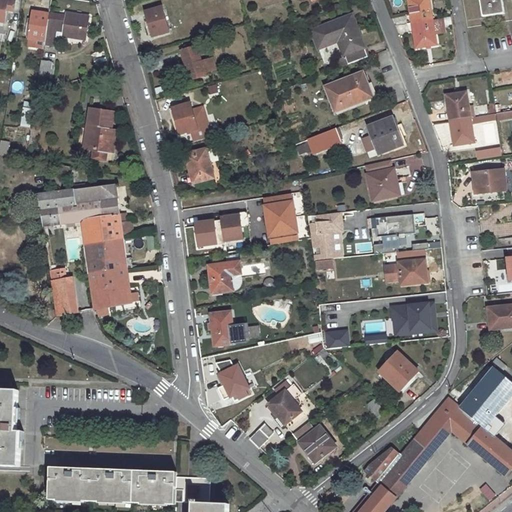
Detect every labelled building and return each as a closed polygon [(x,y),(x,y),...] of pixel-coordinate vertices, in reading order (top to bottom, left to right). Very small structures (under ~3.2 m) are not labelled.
[(6,22),(4,21),(6,9),(13,11),(14,1),(0,0),(0,32),(4,34),(6,22)] [(429,0),(408,0),(411,14),(412,14),(414,23),(433,20),(429,0)] [(462,0),(465,15),(470,14),(468,7),(479,6),(477,0),(462,0)] [(502,0),(480,0),(483,18),(505,13),(502,0)] [(162,7),(145,11),(152,37),(169,32),(162,7)] [(29,19),(26,34),(28,38),(33,39),(37,39),(44,40),(48,14),(48,13),(41,12),(41,13),(33,12),(32,19),(29,19)] [(64,32),(63,37),(85,40),(88,18),(67,14),(66,17),(48,14),(44,40),(43,44),(54,46),(56,30),(64,32)] [(351,16),(342,20),(346,29),(355,26),(351,16)] [(342,20),(311,31),(318,49),(338,42),(344,57),(348,65),(368,57),(355,26),(346,29),(342,20)] [(433,20),(414,23),(415,32),(415,33),(417,48),(437,45),(433,20)] [(196,47),(181,51),(189,80),(204,76),(203,74),(215,71),(212,59),(200,62),(196,47)] [(344,57),(339,59),(342,67),(348,65),(344,57)] [(48,88),(49,80),(52,63),(41,61),(36,91),(48,88)] [(363,73),(325,87),(335,112),(365,101),(360,87),(367,84),(363,73)] [(367,84),(360,87),(365,101),(373,98),(367,84)] [(209,87),(211,94),(218,92),(216,85),(209,87)] [(467,93),(447,96),(449,112),(451,112),(452,121),(471,118),(467,93)] [(24,101),(21,125),(29,126),(33,103),(24,101)] [(178,116),(175,117),(180,134),(190,131),(193,142),(211,136),(203,107),(192,110),(190,103),(175,107),(178,116)] [(94,149),(93,158),(104,160),(105,151),(113,152),(116,131),(111,130),(113,112),(89,109),(84,148),(94,149)] [(511,111),(501,113),(503,120),(511,118),(511,111)] [(393,117),(368,127),(378,155),(400,146),(395,132),(398,131),(393,117)] [(454,130),(452,130),(455,146),(475,143),(474,140),(473,129),(471,118),(452,121),(454,130)] [(32,122),(31,129),(38,130),(40,130),(41,123),(32,122)] [(31,129),(29,142),(36,143),(38,130),(31,129)] [(335,129),(308,139),(314,154),(341,143),(335,129)] [(398,131),(395,132),(400,146),(406,144),(401,130),(398,131)] [(299,157),(310,155),(307,141),(295,144),(299,157)] [(499,146),(486,148),(488,157),(500,155),(499,146)] [(347,147),(337,150),(339,157),(349,154),(347,147)] [(207,149),(187,155),(191,174),(193,181),(194,184),(212,179),(208,164),(211,163),(207,149)] [(7,150),(6,156),(26,160),(27,153),(7,150)] [(70,167),(56,165),(59,176),(51,178),(53,193),(39,195),(44,226),(53,225),(50,207),(76,204),(74,190),(62,192),(60,178),(72,176),(70,167)] [(394,169),(367,175),(373,202),(397,196),(394,180),(396,180),(394,169)] [(504,170),(476,173),(477,182),(475,182),(476,193),(506,191),(504,170)] [(86,177),(72,179),(73,187),(87,185),(86,177)] [(121,223),(127,222),(126,214),(120,215),(116,185),(87,188),(87,185),(73,187),(74,190),(76,204),(100,201),(102,217),(102,218),(120,216),(121,223)] [(293,203),(292,194),(264,198),(265,207),(268,206),(273,236),(270,236),(272,245),(300,241),(298,232),(293,233),(288,204),(293,203)] [(123,239),(121,223),(120,216),(102,218),(102,217),(100,201),(76,204),(78,221),(82,221),(101,218),(104,241),(123,239)] [(298,232),(293,203),(288,204),(293,233),(298,232)] [(53,225),(78,221),(76,204),(50,207),(53,225)] [(268,206),(265,207),(270,236),(273,236),(268,206)] [(340,213),(317,216),(317,224),(310,224),(312,240),(319,240),(320,247),(313,248),(314,261),(334,258),(332,233),(343,232),(340,213)] [(423,213),(413,214),(414,222),(424,220),(423,213)] [(247,215),(222,218),(222,220),(225,244),(243,242),(241,228),(249,226),(247,215)] [(413,215),(375,219),(378,238),(388,237),(389,239),(391,240),(393,241),(396,241),(398,240),(399,238),(399,236),(411,234),(415,234),(413,215)] [(101,218),(82,221),(85,244),(104,241),(101,218)] [(225,244),(222,220),(213,221),(214,224),(197,226),(199,246),(216,244),(217,246),(225,244)] [(85,244),(89,273),(127,267),(123,239),(104,241),(85,244)] [(425,260),(398,263),(401,282),(415,281),(415,284),(427,283),(425,260)] [(332,261),(316,262),(317,270),(332,268),(332,261)] [(239,262),(209,267),(212,287),(218,286),(219,293),(234,291),(231,269),(240,267),(239,262)] [(127,267),(89,273),(94,310),(132,303),(127,267)] [(240,267),(231,269),(234,291),(235,291),(238,290),(240,288),(242,284),(241,278),(240,267)] [(65,269),(50,271),(52,280),(66,277),(65,269)] [(66,277),(52,280),(57,317),(77,313),(72,276),(66,277)] [(434,313),(433,304),(392,308),(393,321),(395,320),(411,319),(412,331),(431,329),(429,314),(434,313)] [(503,307),(488,308),(491,330),(511,328),(511,307),(503,308),(503,307)] [(232,344),(230,326),(232,326),(231,311),(211,314),(215,346),(232,344)] [(437,332),(434,313),(429,314),(431,329),(412,331),(411,319),(395,320),(396,336),(437,332)] [(347,332),(328,334),(329,349),(349,348),(347,332)] [(386,337),(366,339),(367,346),(387,344),(386,337)] [(324,349),(318,354),(323,359),(329,354),(324,349)] [(398,352),(379,372),(398,390),(409,379),(410,380),(418,371),(398,352)] [(497,359),(492,363),(502,372),(507,367),(497,359)] [(246,388),(240,376),(242,375),(237,365),(220,374),(226,385),(223,386),(218,388),(224,400),(233,395),(237,393),(240,398),(251,393),(249,387),(246,388)] [(220,374),(217,376),(223,386),(226,385),(220,374)] [(242,375),(240,376),(246,388),(249,387),(242,375)] [(409,379),(398,390),(402,393),(412,382),(410,380),(409,379)] [(280,395),(269,405),(280,418),(286,424),(300,413),(296,407),(297,406),(294,401),(302,395),(294,385),(292,388),(287,382),(276,390),(280,395)] [(0,466),(20,467),(20,449),(17,449),(17,442),(20,442),(21,432),(17,432),(17,415),(13,416),(14,409),(17,409),(18,391),(0,390),(0,466)] [(375,399),(368,405),(377,417),(385,411),(375,399)] [(396,445),(367,468),(382,481),(354,511),(384,511),(452,432),(506,477),(511,469),(511,451),(449,400),(405,452),(396,445)] [(480,403),(474,409),(484,418),(490,412),(480,403)] [(280,418),(278,420),(283,427),(286,424),(280,418)] [(310,423),(294,436),(315,463),(336,447),(320,426),(316,430),(310,423)] [(265,425),(251,439),(260,448),(274,433),(265,425)] [(84,498),(84,501),(100,502),(100,499),(126,499),(126,503),(142,504),(142,500),(168,501),(168,505),(176,505),(176,502),(193,503),(192,511),(229,511),(230,505),(209,504),(210,479),(177,478),(177,473),(152,472),(152,475),(143,475),(143,471),(127,471),(127,474),(117,474),(117,471),(68,469),(68,472),(59,472),(58,469),(51,468),(50,500),(57,500),(58,497),(84,498)]
